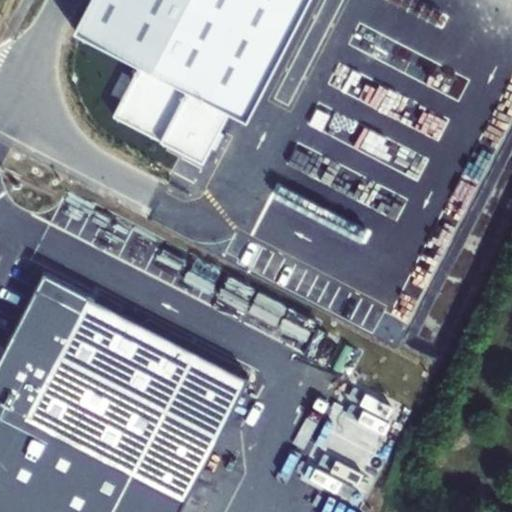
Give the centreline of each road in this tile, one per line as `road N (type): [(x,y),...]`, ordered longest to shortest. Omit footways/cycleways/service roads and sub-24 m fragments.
road 1 (unclassified): [(3,118),(210,225),(223,200)]
road 2 (unclassified): [(3,118),(65,0)]
